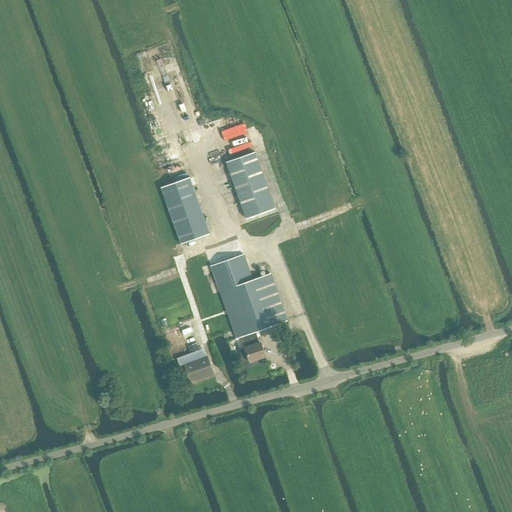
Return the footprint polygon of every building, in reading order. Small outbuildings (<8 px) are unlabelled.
[(255,152),(226,162),(246,219),(275,209),(255,152)] [(209,234),(189,178),(161,188),(181,244),(209,234)] [(271,274),(253,280),(244,255),(210,266),(236,338),(241,337),(245,348),(239,350),(242,360),(248,358),(250,362),(252,361),(252,363),(257,361),(257,360),(265,357),(260,343),(255,344),(251,333),(287,320),(271,274)] [(196,343),(188,346),(190,352),(198,349),(196,343)] [(184,364),(191,383),(214,375),(207,356),(184,364)]
